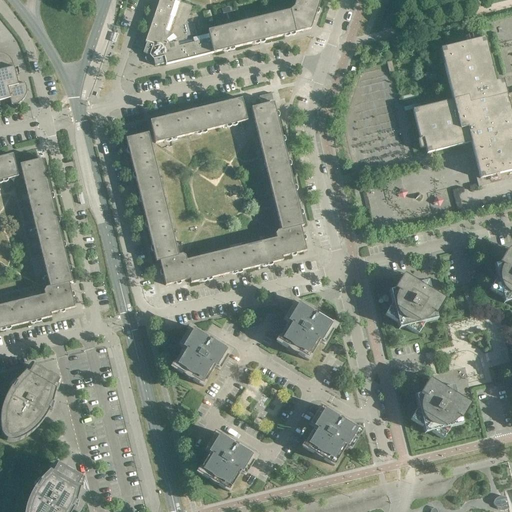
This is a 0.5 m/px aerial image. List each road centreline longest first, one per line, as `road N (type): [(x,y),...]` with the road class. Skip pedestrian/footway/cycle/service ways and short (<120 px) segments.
road 1 (unclassified): [(108,105),(105,134),(147,316),(340,269)]
road 2 (unclassified): [(108,105),(277,65),(322,65)]
road 3 (unclassified): [(96,330),(49,120)]
road 4 (unclassified): [(340,269),(307,130),(322,65)]
road 5 (unclassified): [(386,467),(340,269)]
road 6 (unclassified): [(155,511),(113,338),(96,330)]
road 7 (unclassified): [(340,269),(511,226)]
road 8 (unclassified): [(49,120),(33,51),(0,6)]
